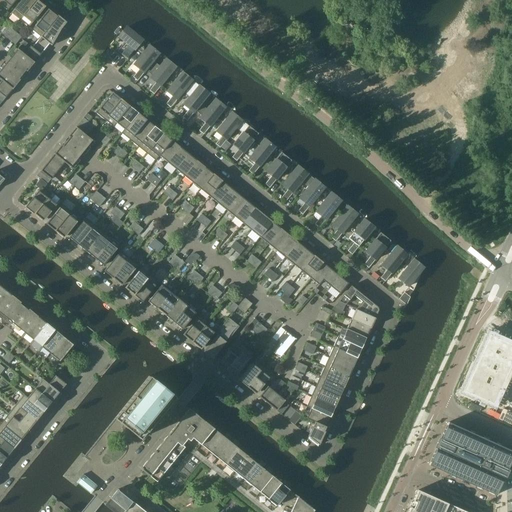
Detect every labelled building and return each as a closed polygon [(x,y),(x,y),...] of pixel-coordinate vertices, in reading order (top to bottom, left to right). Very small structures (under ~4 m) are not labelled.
[(16,0),(1,0),(0,2),(0,4),(8,10),(16,0)] [(21,0),(11,13),(20,20),(36,0),(21,0)] [(29,27),(45,7),(36,0),(20,20),(29,27)] [(32,30),(40,37),(57,17),(48,10),(32,30)] [(57,17),(40,37),(41,37),(32,48),(41,54),(49,44),(52,46),(61,29),(66,23),(58,16),(57,17)] [(354,29),(355,25),(342,21),(341,25),(345,27),(343,35),(343,36),(344,37),(345,37),(346,37),(347,36),(349,28),(354,29)] [(1,33),(6,37),(12,29),(8,26),(1,33)] [(126,27),(118,37),(125,42),(117,51),(127,59),(143,40),(126,27)] [(17,33),(12,29),(6,37),(11,41),(17,33)] [(22,37),(17,33),(11,41),(15,45),(22,37)] [(34,63),(41,54),(32,48),(30,46),(24,54),(23,54),(34,63)] [(137,81),(159,54),(149,46),(134,65),(139,69),(133,77),(137,81)] [(34,63),(23,54),(24,54),(18,49),(10,58),(27,72),(34,63)] [(110,52),(107,50),(101,58),(103,60),(110,52)] [(27,72),(10,58),(7,62),(3,67),(20,80),(24,76),(27,72)] [(152,92),(154,94),(160,86),(176,67),(166,59),(159,67),(155,63),(148,72),(152,76),(150,78),(158,84),(152,92)] [(0,92),(6,97),(20,80),(3,67),(0,71),(0,79),(2,81),(0,83),(0,92)] [(192,80),(182,72),(167,91),(175,98),(168,106),(170,107),(177,100),(192,80)] [(209,94),(199,86),(183,105),(191,111),(185,119),(187,121),(209,94)] [(96,113),(105,120),(121,100),(112,92),(96,113)] [(225,107),(215,99),(209,106),(204,102),(197,112),(202,116),(200,118),(204,122),(207,124),(201,132),(203,134),(210,126),(225,107)] [(130,106),(121,100),(105,120),(114,127),(117,123),(116,123),(130,106)] [(117,123),(124,129),(125,130),(138,113),(130,106),(116,123),(117,123)] [(226,140),(242,121),(232,112),(216,132),(224,138),(218,146),(220,147),(226,140)] [(122,133),(130,140),(146,120),(138,113),(125,130),(124,129),(122,133)] [(79,123),(90,131),(94,126),(88,121),(83,118),(79,123)] [(130,140),(138,147),(155,127),(146,120),(130,140)] [(86,136),(90,131),(79,123),(76,127),(86,136)] [(236,161),(243,153),(258,134),(248,126),(233,145),(240,151),(234,159),(236,161)] [(86,136),(76,127),(68,137),(65,141),(81,154),(85,150),(92,141),(86,136)] [(138,147),(147,154),(163,134),(155,127),(138,147)] [(171,140),(163,134),(147,154),(155,161),(159,156),(171,140)] [(275,147),(260,135),(254,143),(259,147),(249,158),(257,165),(251,172),(253,174),(259,166),(275,147)] [(110,140),(105,136),(100,142),(105,146),(110,140)] [(159,156),(167,162),(180,147),(171,140),(159,156)] [(78,158),(81,154),(65,141),(61,145),(54,154),(64,162),(64,163),(70,168),(78,158)] [(117,156),(122,150),(118,146),(113,152),(117,156)] [(180,147),(167,162),(176,169),(188,154),(180,147)] [(127,153),(122,150),(117,156),(122,160),(127,153)] [(291,161),(281,153),(266,171),(273,178),(267,186),(269,187),(291,161)] [(47,162),(58,171),(60,168),(64,163),(64,162),(54,154),(47,162)] [(188,154),(176,169),(184,176),(197,161),(188,154)] [(134,169),(139,163),(134,160),(129,166),(134,169)] [(197,161),(184,176),(193,183),(205,168),(197,161)] [(40,171),(51,179),(58,171),(47,162),(40,171)] [(139,163),(134,169),(139,173),(144,167),(139,163)] [(295,189),(308,174),(298,166),(282,185),(290,191),(283,199),(286,201),(291,194),(292,193),(295,189)] [(205,168),(193,183),(201,190),(213,174),(205,168)] [(40,171),(36,176),(41,180),(47,184),(51,179),(40,171)] [(151,183),(156,177),(151,173),(146,179),(151,183)] [(69,182),(74,186),(80,178),(76,174),(69,182)] [(213,174),(201,190),(209,196),(222,181),(213,174)] [(41,180),(36,176),(33,180),(37,184),(41,180)] [(160,181),(156,177),(151,183),(156,187),(160,181)] [(85,182),(80,178),(74,186),(79,190),(85,182)] [(313,201),(324,187),(314,179),(299,198),(306,205),(300,212),(302,214),(307,208),(313,201)] [(209,196),(218,203),(230,188),(222,181),(209,196)] [(34,214),(47,198),(48,198),(51,195),(42,187),(25,207),(34,214)] [(168,197),(173,191),(168,187),(163,193),(168,197)] [(218,203),(226,210),(239,195),(230,188),(218,203)] [(292,193),(291,194),(295,197),(299,192),(295,189),(292,193)] [(90,199),(95,203),(101,195),(96,191),(90,199)] [(177,194),(173,191),(168,197),(172,200),(177,194)] [(319,228),(341,201),(331,193),(315,212),(320,215),(323,218),(316,226),(319,228)] [(101,195),(95,203),(100,207),(106,199),(101,195)] [(226,210),(235,217),(247,201),(239,195),(226,210)] [(56,205),(48,198),(47,198),(34,214),(43,222),(56,205)] [(189,204),(185,200),(180,206),(184,210),(189,204)] [(235,217),(243,224),(255,208),(247,201),(235,217)] [(341,214),(332,225),(340,231),(333,239),(335,241),(357,214),(343,202),(337,210),(341,214)] [(46,224),(55,231),(68,215),(71,212),(62,204),(46,224)] [(194,208),(189,204),(184,210),(189,214),(194,208)] [(109,214),(114,218),(120,210),(115,206),(109,214)] [(243,224),(251,230),(264,215),(255,208),(243,224)] [(114,218),(118,222),(124,214),(120,210),(114,218)] [(206,218),(202,214),(197,220),(201,224),(206,218)] [(68,215),(55,231),(64,238),(77,222),(68,215)] [(251,230),(260,237),(272,222),(264,215),(251,230)] [(85,218),(69,238),(78,245),(91,228),(94,225),(85,218)] [(211,221),(206,218),(201,224),(206,228),(211,221)] [(352,254),(374,227),(364,219),(348,238),(353,242),(356,245),(349,252),(352,254)] [(128,229),(132,233),(139,225),(134,222),(128,229)] [(183,229),(186,232),(193,224),(190,222),(183,229)] [(260,237),(268,244),(281,229),(272,222),(260,237)] [(91,228),(78,245),(84,249),(86,252),(100,235),(102,232),(94,225),(91,228)] [(132,233),(137,237),(143,229),(139,225),(132,233)] [(223,231),(218,227),(213,234),(218,237),(223,231)] [(268,244),(277,251),(289,235),(281,229),(268,244)] [(228,235),(223,231),(218,237),(223,241),(228,235)] [(90,255),(95,258),(108,242),(111,239),(102,232),(100,235),(86,252),(90,255)] [(368,268),(390,241),(380,233),(365,252),(369,256),(372,258),(366,266),(368,268)] [(277,251),(285,258),(297,242),(289,235),(277,251)] [(148,246),(153,250),(159,242),(155,238),(148,246)] [(108,242),(95,258),(103,265),(119,246),(111,239),(108,242)] [(240,245),(235,241),(230,247),(235,251),(240,245)] [(153,250),(158,254),(164,246),(159,242),(153,250)] [(285,258),(293,264),(306,249),(297,242),(285,258)] [(407,254),(392,242),(386,250),(391,254),(381,265),(389,271),(383,279),(385,281),(407,254)] [(244,249),(240,245),(235,251),(240,255),(244,249)] [(293,264),(302,271),(314,256),(306,249),(293,264)] [(104,271),(113,278),(129,258),(120,251),(104,271)] [(196,254),(191,254),(186,261),(192,266),(200,256),(196,254)] [(169,263),(174,267),(180,259),(175,255),(169,263)] [(252,264),(257,258),(252,255),(247,261),(252,264)] [(302,271),(310,278),(323,263),(314,256),(302,271)] [(129,258),(113,278),(122,285),(138,265),(129,258)] [(261,262),(257,258),(252,264),(256,268),(261,262)] [(174,267),(178,270),(185,263),(180,259),(174,267)] [(423,268),(413,259),(398,278),(413,291),(423,268)] [(319,285),(323,280),(331,269),(323,263),(310,278),(319,285)] [(273,272),(269,268),(264,274),(268,278),(273,272)] [(331,269),(323,280),(331,287),(339,276),(331,269)] [(188,278),(192,282),(199,274),(194,270),(188,278)] [(125,288),(134,295),(147,279),(147,278),(138,271),(125,288)] [(278,276),(273,272),(268,278),(273,282),(278,276)] [(379,276),(374,272),(370,276),(376,281),(379,276)] [(192,282),(197,286),(203,278),(199,274),(192,282)] [(147,278),(147,279),(134,295),(142,302),(159,282),(150,275),(147,278)] [(348,283),(339,276),(331,287),(340,294),(348,283)] [(285,292),(290,286),(285,282),(280,288),(285,292)] [(161,285),(148,302),(151,304),(152,305),(157,309),(170,292),(161,285)] [(206,293),(211,297),(217,289),(213,285),(206,293)] [(295,289),(290,286),(285,292),(290,295),(295,289)] [(362,302),(357,310),(375,318),(378,311),(378,310),(378,309),(378,308),(377,307),(358,292),(351,286),(338,302),(346,305),(354,295),(362,302)] [(0,309),(12,295),(3,289),(0,293),(0,309)] [(222,293),(217,289),(211,297),(216,301),(222,293)] [(178,299),(170,292),(157,309),(160,311),(161,312),(165,315),(178,299)] [(12,295),(0,309),(0,313),(12,322),(25,306),(12,295)] [(169,318),(174,322),(187,306),(190,302),(181,295),(178,299),(165,315),(168,318),(169,318)] [(307,299),(302,295),(297,302),(302,305),(307,299)] [(288,297),(284,303),(288,306),(292,300),(288,297)] [(244,298),(238,306),(236,308),(244,314),(252,304),(244,298)] [(232,314),(236,308),(238,306),(233,302),(227,310),(232,314)] [(25,306),(12,322),(25,333),(38,317),(25,306)] [(187,306),(174,322),(178,326),(179,327),(182,329),(196,313),(187,306)] [(356,309),(351,320),(370,328),(375,318),(357,310),(356,309)] [(183,335),(192,342),(205,326),(208,322),(199,315),(183,335)] [(25,333),(33,340),(46,323),(38,317),(25,333)] [(228,318),(215,334),(217,336),(203,352),(212,359),(239,326),(228,318)] [(347,329),(366,338),(370,328),(351,320),(347,329)] [(252,330),(256,333),(262,326),(258,322),(252,330)] [(55,330),(46,323),(33,340),(41,347),(55,330)] [(205,326),(192,342),(200,349),(214,333),(205,326)] [(262,326),(256,333),(261,337),(267,329),(262,326)] [(343,327),(338,337),(361,348),(366,338),(347,329),(343,327)] [(63,337),(55,330),(41,347),(50,353),(63,337)] [(274,345),(278,349),(283,342),(289,335),(284,331),(281,336),(279,339),(276,342),(274,345)] [(279,339),(281,336),(276,333),(272,338),(276,342),(279,339)] [(511,345),(490,335),(464,391),(493,404),(505,379),(511,362),(511,345)] [(73,345),(63,337),(50,353),(59,361),(73,345)] [(357,358),(361,348),(338,337),(333,347),(357,358)] [(226,365),(229,367),(245,347),(237,340),(220,360),(225,364),(226,365)] [(283,342),(278,349),(283,352),(288,346),(283,342)] [(254,354),(245,347),(229,367),(234,371),(235,372),(238,374),(254,354)] [(333,347),(329,357),(352,368),(357,358),(333,347)] [(257,360),(262,364),(269,355),(264,351),(257,360)] [(9,364),(14,357),(9,352),(3,359),(9,364)] [(324,367),(348,377),(352,368),(329,357),(324,367)] [(35,368),(42,369),(44,362),(37,360),(35,368)] [(238,380),(247,387),(261,370),(263,367),(255,360),(238,380)] [(261,370),(247,387),(256,394),(272,374),(263,367),(261,370)] [(324,367),(320,377),(343,387),(348,377),(324,367)] [(66,384),(70,379),(61,372),(57,377),(66,384)] [(48,384),(59,393),(66,384),(57,377),(55,376),(49,384),(48,384)] [(149,376),(115,418),(140,439),(173,398),(174,397),(149,376)] [(316,387),(339,397),(343,387),(320,377),(316,387)] [(35,389),(51,402),(59,393),(48,384),(49,384),(43,379),(35,389)] [(267,386),(259,397),(268,404),(276,393),(267,386)] [(335,407),(339,397),(316,387),(311,396),(315,398),(335,407)] [(44,411),(51,402),(35,389),(28,398),(27,398),(44,411)] [(276,411),(284,402),(285,400),(276,393),(268,404),(276,411)] [(16,404),(36,421),(44,411),(27,398),(28,398),(24,395),(16,404)] [(311,408),(330,417),(335,407),(315,398),(311,396),(306,407),(311,409),(311,408)] [(276,411),(281,415),(289,405),(284,402),(276,411)] [(29,430),(36,421),(16,404),(9,414),(29,430)] [(295,411),(291,407),(283,416),(288,420),(295,411)] [(326,427),(330,417),(311,408),(311,409),(306,418),(315,422),(326,427)] [(213,428),(189,409),(188,410),(169,434),(183,445),(188,439),(190,441),(196,433),(204,439),(204,440),(213,428)] [(302,416),(295,411),(288,420),(294,425),(302,416)] [(1,423),(21,439),(29,430),(9,414),(1,423)] [(326,427),(315,422),(308,438),(317,445),(326,427)] [(436,449),(429,465),(450,474),(451,471),(457,474),(455,477),(463,480),(464,477),(470,479),(468,483),(476,486),(477,483),(483,485),(481,489),(489,492),(494,495),(496,495),(503,478),(500,477),(505,468),(507,469),(511,459),(511,451),(508,449),(501,446),(499,449),(494,447),(495,443),(488,440),(486,443),(480,441),(482,437),(474,434),(473,437),(467,435),(469,432),(448,422),(441,439),(439,438),(434,448),(436,449)] [(0,437),(14,449),(21,439),(1,423),(0,424),(0,437)] [(204,439),(199,444),(209,452),(222,435),(213,428),(204,440),(204,439)] [(169,434),(155,451),(171,465),(185,447),(183,445),(169,434)] [(217,458),(230,442),(222,435),(209,452),(217,458)] [(0,453),(6,458),(14,449),(0,437),(0,453)] [(239,449),(230,442),(217,458),(225,465),(239,449)] [(247,456),(239,449),(225,465),(234,472),(247,456)] [(155,451),(140,469),(157,482),(171,465),(155,451)] [(255,462),(247,456),(234,472),(242,479),(255,462)] [(264,469),(255,462),(242,479),(251,486),(264,469)] [(272,476),(264,469),(251,486),(259,492),(272,476)] [(92,491),(95,488),(97,486),(83,475),(80,478),(77,482),(78,484),(91,494),(91,493),(92,491)] [(281,483),(272,476),(259,492),(267,499),(281,483)] [(289,490),(281,483),(267,499),(276,506),(281,500),(289,490)] [(126,511),(133,502),(118,489),(110,499),(125,510),(126,511)] [(466,511),(453,506),(449,504),(448,504),(418,490),(413,501),(412,501),(415,503),(413,508),(410,506),(410,507),(407,511),(466,511)] [(297,496),(291,510),(294,511),(312,511),(314,510),(297,496)] [(123,511),(138,511),(141,508),(133,502),(126,511),(125,510),(123,511)]
